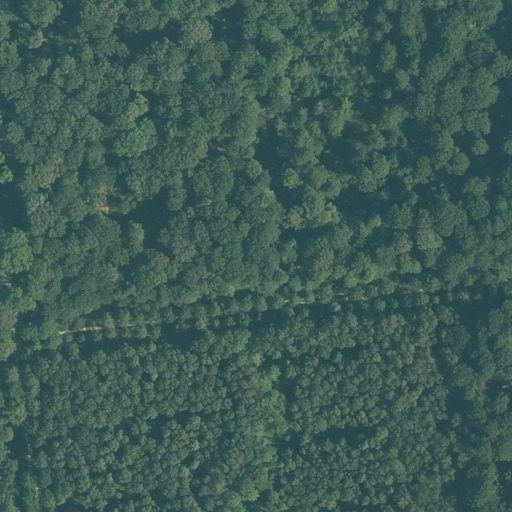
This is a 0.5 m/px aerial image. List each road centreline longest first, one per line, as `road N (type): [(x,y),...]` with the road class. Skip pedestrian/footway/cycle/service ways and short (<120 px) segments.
road 1 (track): [(400,297),(12,339)]
road 2 (track): [(38,511),(12,339)]
